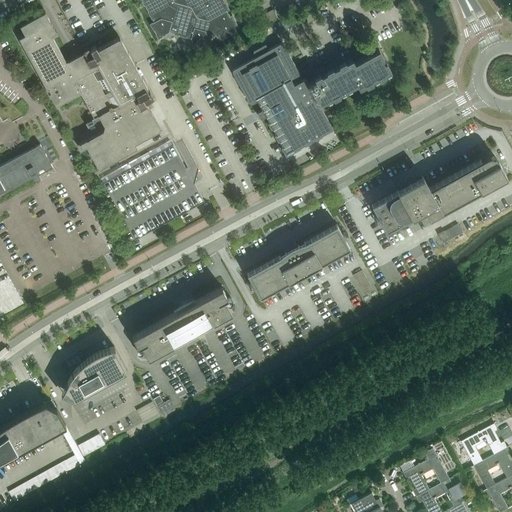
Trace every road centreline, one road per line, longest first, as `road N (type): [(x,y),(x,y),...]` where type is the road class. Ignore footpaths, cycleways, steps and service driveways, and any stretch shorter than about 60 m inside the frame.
road 1 (secondary): [(0,371),(105,304),(492,101)]
road 2 (secondary): [(479,85),(0,352)]
